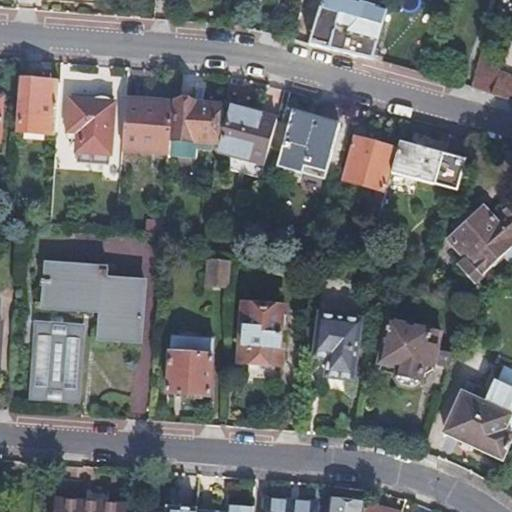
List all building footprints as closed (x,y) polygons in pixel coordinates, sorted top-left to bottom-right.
[(373,59),(387,9),(354,0),(321,0),(309,44),(373,59)] [(491,96),(497,78),(503,61),(484,54),(471,90),(491,96)] [(511,82),(497,78),(491,96),(501,99),(510,102),(511,98),(511,96),(511,82)] [(27,83),(22,132),(50,135),(54,86),(27,83)] [(74,94),(74,101),(116,104),(116,97),(74,94)] [(116,104),(74,101),(70,132),(81,133),(80,152),(112,154),(116,104)] [(174,139),(218,143),(219,133),(221,107),(177,103),(174,139)] [(125,107),(122,151),(170,154),(171,139),(174,105),(155,104),(155,108),(125,107)] [(230,109),(221,107),(219,133),(223,134),(230,109)] [(277,123),(277,121),(231,108),(230,109),(223,134),(220,144),(218,151),(265,165),(269,153),(277,123)] [(339,128),(293,116),(290,126),(282,157),(278,171),(303,178),(305,170),(327,175),(339,128)] [(290,126),(277,123),(269,153),(282,157),(290,126)] [(174,139),(171,139),(170,154),(169,156),(197,158),(198,149),(213,151),(213,150),(218,143),(174,139)] [(371,210),(382,213),(388,192),(383,191),(393,149),(357,139),(345,180),(376,190),(371,210)] [(457,192),(466,162),(401,144),(393,175),(457,192)] [(324,184),(327,175),(305,170),(303,178),(324,184)] [(511,207),(494,224),(511,242),(511,207)] [(511,242),(494,224),(492,222),(484,213),(449,248),(467,267),(462,271),(471,279),(468,283),(477,292),(480,289),(511,257),(511,242)] [(146,230),(163,231),(164,221),(147,219),(146,230)] [(208,261),(207,286),(225,287),(227,262),(208,261)] [(49,265),(46,299),(102,304),(100,339),(139,342),(143,283),(107,280),(107,269),(49,265)] [(102,304),(46,299),(46,304),(95,308),(93,338),(100,339),(102,304)] [(240,360),(259,361),(277,363),(281,308),(244,305),(240,360)] [(319,323),(316,348),(314,364),(327,366),(325,382),(352,385),(360,328),(319,323)] [(37,324),(30,399),(77,402),(83,328),(37,324)] [(389,324),(376,375),(395,379),(395,382),(396,389),(413,393),(418,387),(421,377),(424,377),(429,374),(430,371),(431,371),(432,368),(445,371),(449,369),(451,362),(448,358),(435,355),(440,337),(389,324)] [(170,354),(168,393),(210,396),(213,358),(214,339),(200,338),(178,336),(172,336),(170,354)] [(304,347),(302,362),(314,364),(316,348),(304,347)] [(277,363),(259,361),(258,369),(277,370),(277,363)] [(459,399),(441,437),(498,462),(509,438),(500,433),(505,419),(459,399)] [(125,511),(126,505),(103,503),(103,509),(85,507),(85,502),(82,501),(81,505),(53,503),(51,511),(125,511)] [(324,511),(361,511),(362,510),(325,502),(324,511)]
